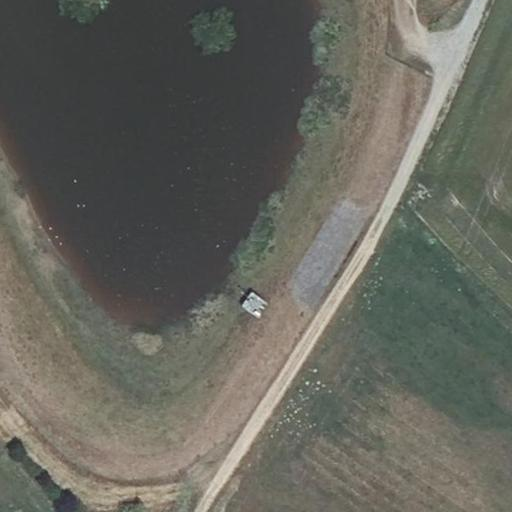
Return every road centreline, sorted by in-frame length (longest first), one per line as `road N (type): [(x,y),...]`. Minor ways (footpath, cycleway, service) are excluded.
road 1 (track): [(0,367),(53,434),(89,457),(140,473),(179,458),(219,425),(294,313),(389,130),(401,64),(419,40)]
road 2 (track): [(452,60),(370,225),(203,511)]
